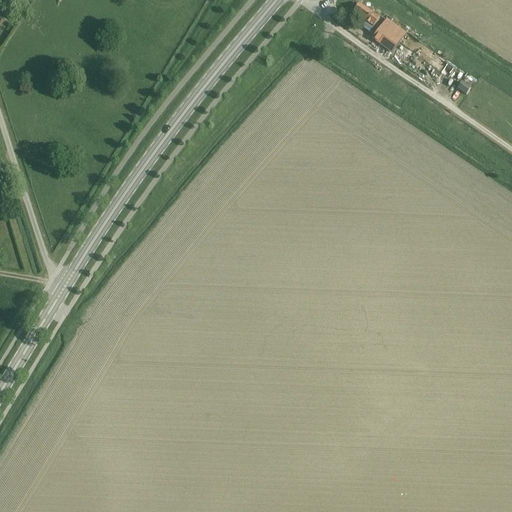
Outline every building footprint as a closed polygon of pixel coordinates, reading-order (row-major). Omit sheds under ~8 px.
[(379,20),(359,5),(353,13),(366,23),(362,28),(369,34),(379,20)] [(379,29),(371,40),(392,54),(399,44),(379,29)] [(395,59),(401,63),(405,57),(399,53),(395,59)] [(442,84),(449,70),(444,67),(437,81),(442,84)] [(471,90),(462,84),(458,90),(466,96),(471,90)]
